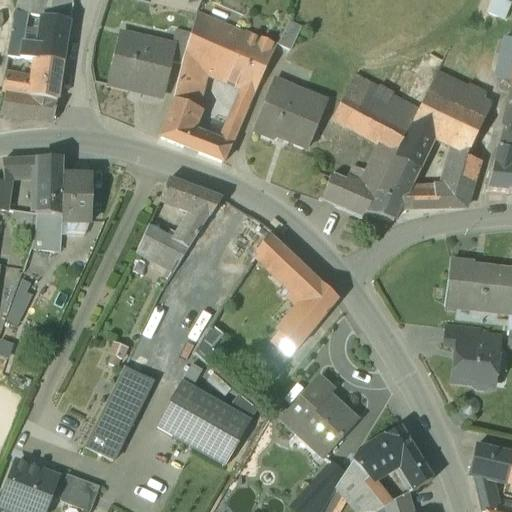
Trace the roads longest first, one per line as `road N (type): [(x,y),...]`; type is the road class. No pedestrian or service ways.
road 1 (unclassified): [(339,279),(299,236),(219,181),(87,141),(0,148)]
road 2 (unclassified): [(439,443),(339,279)]
road 3 (residential): [(339,279),(438,231),(511,219)]
road 4 (track): [(87,141),(79,35),(89,0)]
